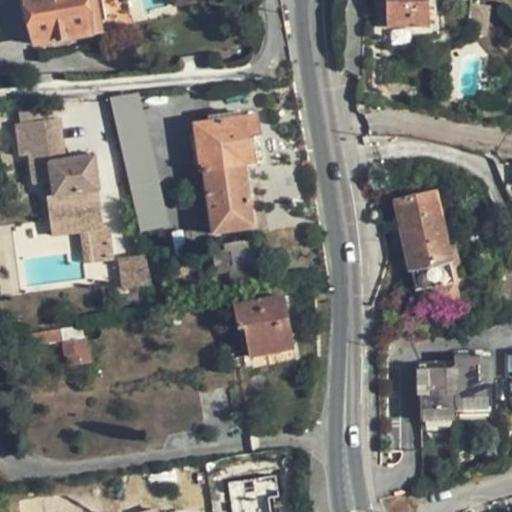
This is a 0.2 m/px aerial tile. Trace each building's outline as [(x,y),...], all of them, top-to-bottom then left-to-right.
[(95,0),(28,0),(36,44),(102,33),(95,0)] [(386,0),(388,27),(431,25),(429,0),(386,0)] [(438,0),(429,0),(431,25),(439,24),(438,0)] [(138,92),(113,94),(140,229),(165,224),(163,209),(161,209),(138,92)] [(207,116),(208,123),(240,118),(239,112),(207,116)] [(260,137),(256,115),(240,118),(208,123),(193,125),(200,172),(203,172),(212,234),(253,228),(243,164),(256,163),(252,138),(260,137)] [(102,233),(94,169),(64,172),(63,165),(58,122),(15,127),(19,159),(28,158),(32,188),(43,187),(51,186),(52,198),(45,199),(48,221),(76,218),(78,236),(102,233)] [(63,165),(64,172),(94,169),(93,161),(63,165)] [(511,162),(494,163),(504,183),(511,182),(511,162)] [(52,198),(51,186),(43,187),(45,199),(52,198)] [(439,192),(397,199),(415,292),(432,289),(435,300),(442,306),(455,304),(461,294),(439,192)] [(76,218),(48,221),(50,239),(78,236),(76,218)] [(258,265),(255,239),(223,246),(224,253),(230,252),(232,268),(258,265)] [(122,288),(151,282),(145,253),(116,259),(122,288)] [(283,296),(234,306),(238,329),(245,327),(250,357),(293,349),(283,296)] [(61,329),(25,334),(28,346),(62,341),(85,338),(83,325),(61,329)] [(28,346),(25,334),(7,337),(11,358),(30,355),(28,346)] [(85,338),(62,341),(64,357),(68,357),(89,353),(87,337),(85,338)] [(89,353),(68,357),(70,365),(91,363),(89,353)] [(489,357),(453,358),(454,369),(454,409),(489,409),(489,357)] [(454,369),(418,369),(419,421),(454,420),(454,409),(454,369)]
